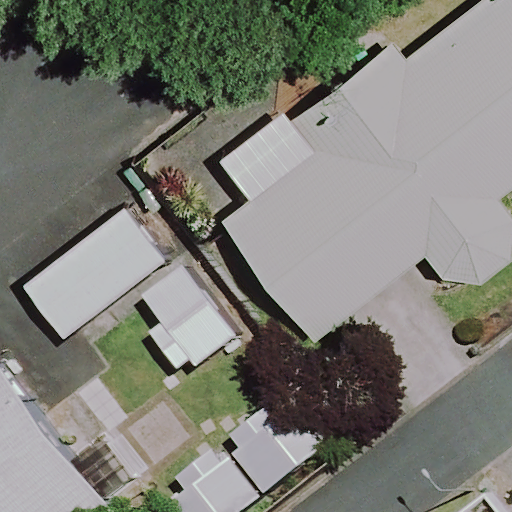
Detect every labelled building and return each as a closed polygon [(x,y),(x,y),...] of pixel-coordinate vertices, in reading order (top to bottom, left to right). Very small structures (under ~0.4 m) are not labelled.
[(511,253),(511,197),(505,188),(511,182),(511,0),(479,0),(411,51),(399,35),(302,108),(324,137),(226,211),(318,332),(429,248),(445,268),(486,274),(511,253)] [(120,205),(26,275),(74,339),(168,268),(120,205)] [(208,360),(249,328),(200,266),(159,298),(208,360)] [(32,369),(0,392),(0,511),(127,511),(134,507),(32,369)] [(341,446),(309,405),(247,452),(278,494),(341,446)] [(250,511),(273,495),(242,453),(179,501),(187,511),(250,511)]
